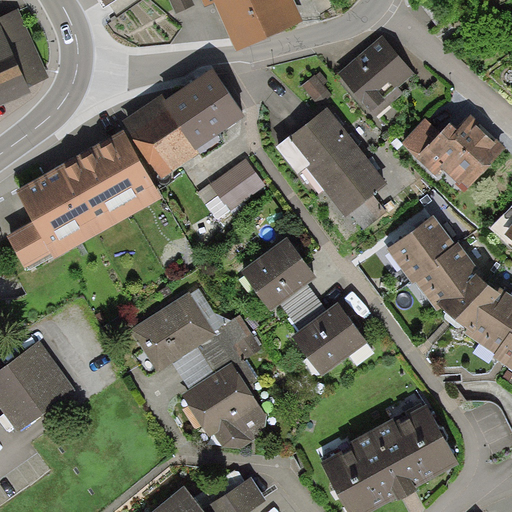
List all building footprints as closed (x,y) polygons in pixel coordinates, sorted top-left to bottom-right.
[(192,0),(169,0),(176,14),(194,5),(192,0)] [(202,0),(206,10),(215,6),(236,53),(304,23),(293,0),(202,0)] [(0,18),(0,107),(32,94),(29,88),(50,78),(18,10),(0,18)] [(382,36),(338,74),(376,118),(404,94),(398,88),(415,74),(382,36)] [(166,102),(164,104),(195,152),(244,117),(214,70),(166,102)] [(320,72),(303,85),(319,105),(332,95),(324,85),(328,81),(320,72)] [(164,104),(166,102),(163,96),(119,124),(124,132),(154,185),(199,156),(195,152),(164,104)] [(290,138),(307,160),(345,131),(328,109),(290,138)] [(478,123),(471,116),(456,132),(449,125),(442,133),(416,159),(413,162),(424,172),(427,169),(435,177),(442,170),(465,193),(506,150),(498,142),(496,145),(476,126),(478,123)] [(416,159),(442,133),(427,118),(401,144),(416,159)] [(307,169),(322,188),(364,156),(345,131),(307,160),(311,166),(307,169)] [(124,132),(71,163),(109,230),(162,199),(154,185),(124,132)] [(388,186),(364,156),(322,188),(346,218),(388,186)] [(266,185),(246,159),(210,185),(235,219),(249,210),(243,203),(266,185)] [(55,260),(109,230),(71,163),(17,193),(34,223),(52,254),(55,260)] [(504,236),(511,226),(511,207),(490,229),(501,239),(504,236)] [(456,247),(435,217),(387,251),(413,287),(416,285),(438,269),(434,263),(456,247)] [(52,254),(34,223),(8,238),(25,269),(52,254)] [(288,239),(241,273),(271,313),(281,305),(309,286),(317,279),(288,239)] [(459,245),(456,247),(434,263),(438,269),(416,285),(437,313),(441,310),(437,307),(475,277),(480,273),(459,245)] [(500,297),(475,277),(437,307),(441,310),(469,333),(500,297)] [(309,286),(281,305),(301,332),(329,312),(309,286)] [(511,297),(505,292),(500,297),(469,333),(466,336),(495,357),(510,335),(511,335),(511,297)] [(214,332),(190,293),(131,330),(158,373),(199,348),(217,336),(214,332)] [(301,332),(292,339),(321,379),(368,344),(338,305),(329,312),(301,332)] [(217,336),(199,348),(215,374),(232,363),(248,387),(258,381),(244,360),(262,349),(240,315),(214,332),(217,336)] [(511,335),(510,335),(495,357),(494,359),(511,371),(511,335)] [(0,369),(0,405),(18,432),(75,392),(40,342),(0,369)] [(215,374),(182,395),(210,439),(215,436),(223,448),(241,449),(264,435),(266,417),(248,387),(232,363),(215,374)] [(319,462),(346,511),(374,511),(396,500),(399,504),(417,494),(415,490),(459,466),(425,404),(319,462)] [(252,479),(204,511),(249,511),(267,500),(252,479)] [(204,511),(184,487),(152,511),(204,511)]
